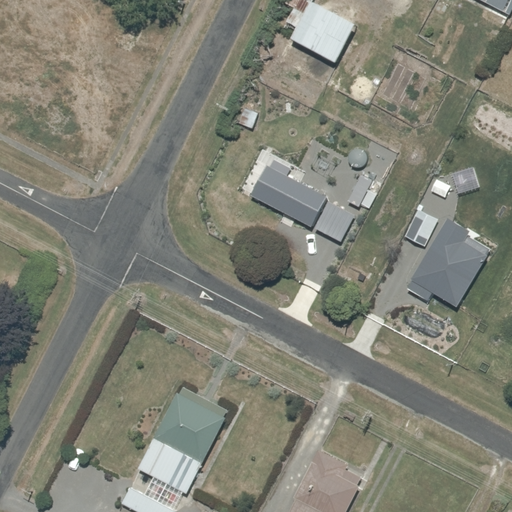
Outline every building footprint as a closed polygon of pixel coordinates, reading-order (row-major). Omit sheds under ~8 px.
[(511,0),(479,0),(486,3),(476,23),(504,37),(511,20),(511,0)] [(355,26),(311,4),(305,16),(293,10),(287,22),(299,27),(292,41),(336,63),(355,26)] [(374,75),(361,68),(348,95),(361,102),(374,75)] [(229,410),(179,386),(139,469),(189,493),(229,410)] [(344,511),(361,479),(352,475),(356,465),(325,450),(320,460),(313,457),(286,511),(344,511)] [(175,511),(177,509),(131,485),(123,502),(143,511),(175,511)]
